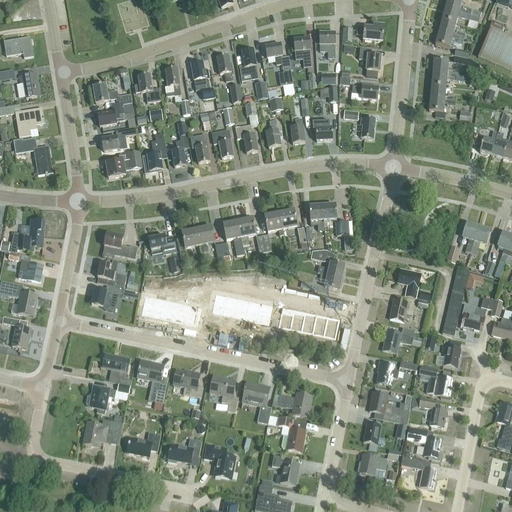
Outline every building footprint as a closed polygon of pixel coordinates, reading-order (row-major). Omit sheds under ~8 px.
[(217,0),(221,10),(233,6),(230,0),(217,0)] [(458,0),(447,0),(445,10),(470,16),(472,11),(463,9),(463,11),(460,10),(463,1),(458,0)] [(511,11),(511,0),(498,0),(496,6),(511,11)] [(480,19),(470,16),(445,10),(442,22),(456,26),(458,19),(478,25),(480,19)] [(465,36),(457,34),(456,35),(454,34),(456,26),(442,22),(438,34),(464,41),(465,36)] [(478,59),(511,74),(511,41),(500,36),(503,28),(492,24),(489,31),(490,32),(478,59)] [(384,28),(373,27),(373,30),(364,30),(357,29),(356,37),(363,37),(363,42),(382,44),(384,28)] [(352,45),(352,31),(342,30),(342,45),(352,45)] [(462,46),(464,41),(438,34),(435,47),(449,50),(452,41),(455,42),(454,44),(462,46)] [(328,61),(335,61),(335,35),(319,35),(319,55),(328,54),(328,61)] [(30,39),(4,44),(6,59),(23,56),(24,61),(33,59),(30,39)] [(310,52),(309,40),(293,41),(294,54),(295,54),(295,62),(303,62),(304,70),(311,69),(309,52),(310,52)] [(282,66),(281,58),(282,58),(280,46),(265,48),(267,60),(275,59),(276,67),(282,66)] [(360,51),(359,61),(367,62),(366,73),(366,79),(377,80),(377,74),(379,74),(381,59),(370,58),(370,52),(360,51)] [(454,59),(468,61),(470,53),(456,51),(454,59)] [(251,82),(258,81),(253,52),(242,54),(244,68),(239,69),(241,79),(250,77),(251,82)] [(226,84),(232,83),(231,77),(233,76),(231,66),(230,66),(228,58),(216,60),(219,76),(224,76),(226,84)] [(469,67),(470,62),(454,59),(453,65),(469,67)] [(433,62),(432,75),(458,78),(459,72),(450,72),(450,73),(447,73),(448,64),(433,62)] [(202,64),(191,66),(194,83),(196,93),(201,92),(203,102),(214,100),(212,90),(209,91),(207,81),(209,80),(207,72),(204,72),(202,64)] [(165,73),(168,89),(165,89),(166,99),(180,97),(179,87),(177,71),(165,73)] [(0,83),(18,82),(17,73),(0,73),(0,83)] [(283,88),(284,98),(294,97),(290,74),(279,76),(281,88),(283,88)] [(26,101),(40,98),(36,79),(36,75),(19,78),(20,85),(23,85),(26,101)] [(449,80),(449,82),(458,83),(458,78),(432,75),(431,88),(446,89),(447,80),(449,80)] [(139,87),(134,88),(135,96),(140,95),(145,95),(147,105),(161,103),(159,90),(158,90),(158,91),(152,92),(150,77),(138,79),(139,87)] [(321,77),(321,87),(335,87),(335,77),(321,77)] [(339,87),(349,88),(350,80),(340,79),(339,87)] [(255,86),(258,102),(268,100),(265,84),(255,86)] [(107,94),(106,87),(93,89),(96,106),(109,104),(108,103),(116,101),(117,108),(132,106),(130,97),(118,99),(117,93),(107,94)] [(229,88),(232,106),(242,104),(239,87),(229,88)] [(362,89),(352,88),(352,96),(361,97),(361,101),(377,103),(378,90),(362,88),(362,89)] [(431,88),(430,101),(456,103),(456,98),(448,97),(448,98),(445,98),(446,89),(431,88)] [(337,104),(336,90),(329,90),(329,99),(330,104),(337,104)] [(276,92),(267,94),(269,102),(278,100),(276,92)] [(494,97),(487,94),(484,101),(492,104),(494,97)] [(252,98),(244,99),(245,106),(253,105),(252,98)] [(271,114),(283,112),(280,100),(278,100),(269,102),(271,114)] [(455,108),(456,103),(430,101),(429,113),(443,115),(444,105),(447,106),(447,107),(455,108)] [(181,104),(182,118),(190,117),(188,103),(181,104)] [(132,106),(117,108),(116,109),(117,114),(114,115),(97,117),(99,129),(116,126),(116,124),(132,121),(131,115),(133,115),(132,106)] [(245,107),(247,119),(257,117),(255,106),(245,107)] [(340,122),(339,108),(330,108),(331,122),(340,122)] [(484,108),(481,119),(494,123),(497,112),(484,108)] [(0,118),(9,117),(8,109),(0,110),(0,118)] [(36,131),(36,128),(44,126),(42,110),(15,115),(19,140),(31,138),(30,133),(36,131)] [(222,112),(225,128),(234,126),(231,110),(222,112)] [(218,121),(217,113),(203,114),(203,122),(218,121)] [(343,120),(358,122),(358,115),(344,113),(343,120)] [(508,119),(510,115),(504,113),(503,117),(502,117),(499,127),(507,130),(510,120),(508,119)] [(459,122),(469,123),(470,115),(460,114),(459,122)] [(163,122),(162,116),(150,117),(151,124),(163,122)] [(305,145),(303,129),(302,129),(301,121),(295,122),(296,130),(290,131),(292,146),(305,145)] [(361,127),(362,128),(361,141),(373,142),(375,122),(361,121),(361,127)] [(275,123),(269,124),(271,134),(265,135),(268,151),(281,149),(278,133),(277,133),(275,123)] [(329,123),(328,123),(313,124),(313,132),(315,132),(316,144),(333,143),(332,129),(329,129),(329,123)] [(187,137),(185,124),(177,126),(179,138),(187,137)] [(251,127),(235,130),(237,142),(244,140),(246,156),(258,154),(255,137),(252,137),(251,127)] [(116,139),(101,141),(104,154),(118,151),(118,152),(127,151),(125,138),(136,137),(135,130),(121,132),(122,139),(116,140),(116,139)] [(233,159),(230,143),(228,133),(211,136),(214,147),(219,146),(222,161),(233,159)] [(483,140),(479,154),(491,158),(497,135),(493,134),(491,140),(493,140),(492,143),(483,140)] [(491,158),(502,161),(506,147),(508,143),(502,141),(503,137),(497,135),(491,158)] [(159,156),(159,152),(165,151),(163,136),(154,137),(155,143),(151,144),(153,157),(142,158),(145,176),(161,174),(161,172),(162,172),(160,156),(159,156)] [(210,164),(207,147),(205,137),(190,140),(192,151),(195,150),(198,166),(210,164)] [(24,150),(37,148),(35,140),(22,143),(22,141),(13,143),(15,157),(24,155),(24,150)] [(186,168),(183,151),(181,143),(175,144),(177,152),(171,153),(174,170),(186,168)] [(511,143),(508,143),(506,147),(502,161),(511,163),(511,143)] [(53,176),(52,174),(48,149),(33,151),(37,179),(38,178),(45,177),(47,177),(47,176),(52,176),(53,176)] [(108,181),(126,178),(124,170),(129,169),(130,172),(142,170),(139,155),(127,157),(128,162),(123,163),(106,166),(108,181)] [(335,207),(322,208),(323,223),(336,222),(335,207)] [(322,208),(309,209),(310,224),(323,223),(322,208)] [(297,229),(294,212),(279,215),(283,238),(284,238),(282,232),(297,229)] [(279,239),(283,238),(279,215),(264,218),(267,235),(278,233),(279,239)] [(238,223),(242,246),(241,246),(242,248),(249,247),(247,239),(256,237),(252,220),(238,223)] [(20,237),(14,235),(10,254),(17,256),(17,252),(33,254),(34,249),(42,250),(45,224),(31,222),(29,237),(21,236),(20,237)] [(226,243),(234,242),(235,247),(241,246),(242,246),(238,223),(223,226),(226,243)] [(349,238),(348,223),(335,224),(336,238),(349,238)] [(474,243),(473,243),(477,229),(467,226),(462,240),(469,242),(467,246),(465,254),(470,256),(474,243)] [(211,229),(196,231),(201,255),(201,254),(201,255),(208,254),(207,247),(215,245),(211,229)] [(490,233),(477,229),(473,243),(474,243),(470,256),(476,257),(479,245),(486,247),(490,233)] [(297,231),(300,246),(306,245),(303,230),(297,231)] [(181,234),(185,251),(199,248),(201,255),(196,231),(181,234)] [(499,264),(504,266),(511,244),(511,238),(503,235),(498,249),(503,251),(499,264)] [(135,262),(137,250),(130,249),(121,248),(123,240),(107,236),(104,248),(115,251),(114,257),(135,262)] [(268,237),(262,238),(265,255),(271,254),(268,237)] [(148,241),(151,253),(152,258),(163,255),(163,257),(176,254),(174,242),(165,244),(164,238),(148,241)] [(259,256),(265,255),(262,238),(256,239),(259,256)] [(2,245),(0,253),(8,254),(10,246),(2,245)] [(227,245),(221,246),(223,259),(230,258),(227,245)] [(221,246),(215,248),(217,260),(223,259),(221,246)] [(459,251),(451,248),(446,264),(454,266),(459,251)] [(182,268),(188,266),(186,253),(179,255),(182,268)] [(325,253),(312,254),(311,261),(324,264),(327,253),(325,253)] [(177,260),(170,262),(172,275),(180,273),(178,260),(177,260)] [(489,263),(484,275),(491,277),(495,266),(489,263)] [(20,273),(23,274),(21,281),(40,285),(43,268),(22,264),(20,273)] [(499,264),(496,271),(502,273),(504,266),(499,264)] [(100,265),(97,280),(108,282),(107,288),(120,291),(124,292),(126,278),(115,276),(115,275),(110,274),(111,268),(100,265)] [(321,276),(342,281),(345,268),(330,265),(329,271),(319,269),(318,275),(321,276)] [(455,277),(467,279),(468,273),(456,271),(455,277)] [(407,288),(405,298),(415,301),(418,290),(421,277),(400,272),(397,285),(407,288)] [(326,283),(325,290),(339,293),(342,281),(321,276),(320,282),(326,283)] [(467,279),(455,277),(454,282),(466,285),(467,279)] [(210,283),(193,279),(191,288),(208,292),(210,283)] [(272,282),(270,293),(282,296),(285,285),(272,282)] [(452,288),(464,291),(466,285),(454,282),(452,288)] [(0,288),(0,296),(20,301),(17,316),(33,319),(37,298),(22,295),(23,288),(1,283),(0,288)] [(318,294),(319,288),(303,284),(302,290),(318,294)] [(95,292),(91,307),(105,310),(105,312),(114,314),(118,297),(122,298),(124,292),(120,291),(107,288),(106,294),(95,292)] [(464,291),(452,288),(451,294),(463,297),(464,291)] [(430,295),(420,293),(418,301),(428,304),(430,295)] [(212,312),(223,315),(227,296),(216,294),(212,312)] [(450,300),(462,303),(463,297),(451,294),(450,300)] [(141,315),(153,317),(157,298),(145,296),(141,315)] [(239,298),(227,296),(223,315),(235,317),(239,298)] [(313,306),(324,308),(326,300),(315,297),(313,306)] [(157,298),(153,317),(164,320),(168,301),(157,298)] [(239,298),(235,317),(246,320),(250,301),(239,298)] [(462,303),(450,300),(448,306),(460,309),(462,303)] [(480,310),(486,311),(492,313),(495,303),(489,302),(483,300),(480,310)] [(168,301),(164,320),(175,322),(179,303),(168,301)] [(246,320),(257,322),(261,303),(250,301),(246,320)] [(389,322),(403,325),(408,305),(394,302),(389,322)] [(417,309),(427,311),(429,305),(419,302),(417,309)] [(495,302),(495,303),(492,313),(491,318),(498,320),(502,305),(501,305),(501,304),(495,302)] [(186,324),(190,305),(179,303),(175,322),(186,324)] [(272,306),(261,303),(257,322),(268,325),(272,306)] [(190,305),(186,324),(198,327),(202,308),(190,305)] [(447,312),(459,314),(460,309),(448,306),(447,312)] [(279,327),(290,329),(294,310),(283,308),(279,327)] [(484,319),(474,316),(476,311),(464,308),(460,322),(463,322),(461,330),(468,331),(468,330),(481,333),(484,319)] [(305,313),(294,310),(290,329),(301,332),(305,313)] [(459,314),(447,312),(446,318),(458,320),(459,314)] [(317,315),(305,313),(301,332),(312,334),(317,315)] [(317,315),(312,334),(324,337),(328,318),(317,315)] [(324,337),(335,339),(339,320),(328,318),(324,337)] [(444,324),(456,326),(458,320),(446,318),(444,324)] [(27,324),(3,319),(2,326),(16,328),(12,349),(27,352),(31,331),(26,330),(27,324)] [(500,326),(495,324),(491,338),(511,342),(511,320),(509,319),(509,322),(501,320),(500,326)] [(456,326),(444,324),(443,329),(455,332),(456,326)] [(455,332),(443,329),(442,335),(454,338),(454,336),(455,332)] [(414,334),(402,331),(401,336),(387,333),(382,353),(396,356),(399,345),(420,349),(422,341),(413,339),(414,334)] [(433,353),(436,341),(427,339),(425,351),(433,353)] [(441,355),(445,356),(443,368),(457,370),(460,352),(443,348),(441,355)] [(103,355),(100,370),(111,372),(115,373),(113,385),(118,386),(130,388),(131,382),(126,381),(127,376),(130,361),(103,355)] [(137,380),(160,385),(164,368),(140,363),(137,380)] [(397,381),(399,373),(393,372),(394,367),(380,364),(378,371),(380,372),(377,384),(391,388),(393,380),(397,381)] [(408,365),(400,364),(399,370),(407,371),(417,374),(418,368),(408,365)] [(441,398),(441,401),(449,403),(451,402),(453,395),(451,394),(451,392),(453,381),(436,378),(437,372),(420,368),(419,377),(429,379),(426,396),(441,398)] [(191,374),(191,376),(176,372),(173,387),(186,390),(184,397),(201,401),(203,390),(197,389),(200,376),(191,374)] [(238,403),(232,402),(236,384),(223,382),(223,381),(213,378),(210,395),(223,398),(221,405),(229,406),(227,414),(235,415),(238,403)] [(118,386),(117,394),(129,396),(130,388),(118,386)] [(257,425),(268,427),(271,410),(265,409),(269,390),(246,386),(242,405),(260,408),(257,425)] [(104,417),(105,412),(108,399),(114,401),(116,393),(109,391),(93,388),(91,398),(90,398),(89,399),(88,399),(86,406),(88,406),(88,408),(89,408),(89,409),(97,411),(96,415),(104,417)] [(163,406),(166,394),(157,392),(155,404),(163,406)] [(386,417),(384,423),(407,428),(409,416),(399,414),(400,411),(385,408),(387,398),(372,395),(369,414),(383,417),(386,417)] [(163,411),(166,411),(167,404),(170,405),(172,397),(166,396),(163,411)] [(295,401),(288,399),(286,410),(293,411),(292,417),(307,420),(312,399),(297,396),(295,401)] [(280,397),(277,409),(285,411),(286,410),(288,399),(280,397)] [(413,399),(412,406),(419,408),(420,401),(413,399)] [(419,409),(432,411),(429,428),(443,431),(447,412),(434,409),(435,404),(420,401),(419,408),(419,409)] [(511,416),(511,408),(500,405),(495,424),(505,427),(501,441),(505,442),(502,451),(509,453),(511,444),(511,443),(511,426),(509,426),(511,416)] [(292,431),(293,423),(278,420),(277,428),(290,431),(288,438),(284,437),(281,449),(283,451),(286,452),(301,455),(305,433),(292,431)] [(118,447),(120,438),(122,426),(103,423),(102,427),(87,424),(83,446),(98,449),(99,443),(105,444),(106,442),(110,443),(110,445),(118,447)] [(377,447),(381,428),(367,426),(363,444),(377,447)] [(197,430),(200,437),(206,433),(202,427),(197,430)] [(399,428),(397,440),(403,442),(406,429),(399,428)] [(432,440),(433,434),(408,429),(407,438),(427,442),(423,458),(429,459),(428,461),(439,463),(441,455),(440,454),(440,453),(439,453),(441,442),(432,440)] [(147,444),(130,440),(127,455),(149,459),(151,453),(157,454),(161,438),(149,435),(147,444)] [(171,447),(168,461),(168,464),(176,466),(177,463),(190,466),(192,459),(198,460),(202,444),(190,441),(188,450),(171,447)] [(230,481),(234,461),(225,459),(227,450),(207,447),(204,461),(211,463),(212,461),(218,462),(215,478),(230,481)] [(387,462),(397,464),(398,458),(388,456),(387,462)] [(283,471),(280,485),(295,488),(299,467),(291,465),(293,459),(280,457),(279,459),(273,458),(271,469),(283,471)] [(376,462),(377,459),(363,457),(361,465),(359,464),(357,474),(359,474),(359,475),(375,478),(376,471),(385,473),(387,464),(376,462)] [(430,472),(431,465),(402,459),(401,468),(423,472),(419,489),(433,492),(437,473),(430,472)] [(271,497),(273,490),(260,487),(254,511),(290,511),(292,504),(278,502),(279,498),(271,497)]
